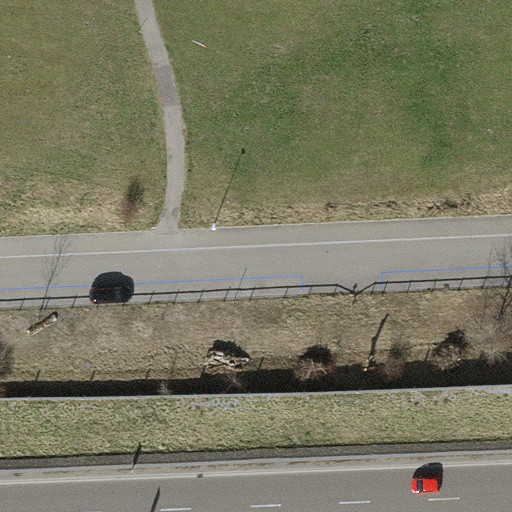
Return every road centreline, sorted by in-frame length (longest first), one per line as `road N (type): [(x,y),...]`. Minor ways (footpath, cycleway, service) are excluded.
road 1 (residential): [(511,258),(0,283)]
road 2 (primary): [(511,497),(145,511)]
